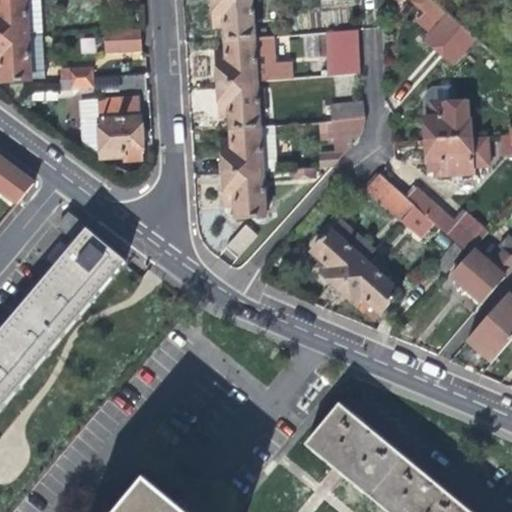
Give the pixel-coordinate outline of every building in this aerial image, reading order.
[(0,0),(0,37),(28,36),(41,35),(38,0),(0,0)] [(222,31),(222,43),(253,41),(249,0),(211,0),(213,18),(214,31),(222,31)] [(433,22),(442,12),(428,0),(414,0),(412,3),(433,22)] [(105,51),(139,49),(138,29),(103,31),(105,51)] [(454,65),(476,41),(462,29),(440,52),(454,65)] [(337,80),(363,79),(360,33),(334,35),(337,80)] [(0,71),(1,72),(2,83),(29,81),(28,71),(37,71),(37,64),(43,64),(41,35),(28,36),(0,37),(0,71)] [(217,72),(218,88),(256,85),(274,84),(270,40),(253,41),(222,43),(224,56),(215,56),(217,72)] [(69,69),(70,78),(91,77),(91,68),(69,69)] [(92,88),(91,77),(70,78),(60,79),(61,89),(92,88)] [(228,120),(229,132),(259,130),(256,85),(218,88),(219,112),(220,121),(228,120)] [(431,99),(431,107),(436,107),(436,102),(461,102),(461,90),(456,87),(440,87),(436,90),(431,99)] [(193,112),(215,110),(214,89),(192,90),(193,112)] [(123,99),(97,100),(98,117),(101,159),(123,157),(123,160),(142,158),(140,133),(138,100),(123,101),(123,99)] [(98,117),(97,100),(84,101),(83,107),(83,118),(98,117)] [(429,107),(430,140),(475,138),(473,102),(461,102),(436,102),(436,107),(431,107),(429,107)] [(334,106),(335,124),(367,122),(365,104),(334,106)] [(367,129),(367,122),(335,124),(337,156),(343,156),(367,129)] [(273,129),(259,130),(262,174),(277,173),(273,129)] [(223,162),(224,177),(262,174),(259,130),(229,132),(230,145),(222,145),(223,162)] [(492,137),(475,138),(430,140),(432,172),(439,172),(439,177),(455,176),(465,176),(476,176),(476,167),(493,166),(492,137)] [(320,171),(330,170),(343,156),(319,158),(320,171)] [(0,166),(0,185),(19,200),(32,185),(3,163),(0,166)] [(402,209),(406,213),(415,203),(409,197),(394,183),(383,172),(370,189),(397,214),(402,209)] [(266,218),(262,174),(224,177),(226,199),(226,208),(235,207),(235,221),(266,218)] [(418,187),(409,197),(415,203),(429,216),(449,235),(469,255),(472,251),(490,232),(456,201),(444,212),(418,187)] [(420,225),(429,216),(415,203),(406,213),(420,225)] [(71,239),(81,225),(67,214),(57,228),(71,239)] [(326,277),(339,288),(365,260),(374,249),(338,217),(309,251),(319,260),(314,266),(326,277)] [(228,252),(239,261),(258,239),(247,230),(228,252)] [(0,408),(118,268),(81,237),(0,333),(0,408)] [(435,265),(446,274),(465,254),(454,243),(435,265)] [(490,269),(472,251),(469,255),(447,277),(465,294),(473,301),(470,305),(474,309),(511,267),(511,264),(503,255),(490,269)] [(152,268),(137,255),(132,261),(148,273),(152,268)] [(398,289),(365,260),(339,288),(350,298),(363,309),(368,303),(378,312),(398,289)] [(511,298),(508,295),(464,342),(476,353),(488,365),(511,338),(511,298)] [(453,511),(332,411),(301,448),(329,474),(375,511),(453,511)] [(170,511),(169,511),(138,486),(115,511),(170,511)]
